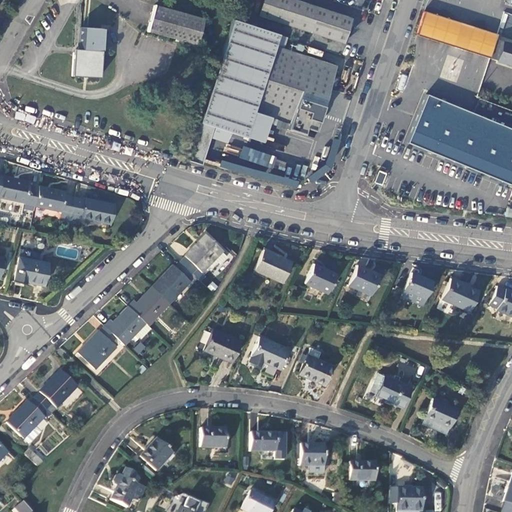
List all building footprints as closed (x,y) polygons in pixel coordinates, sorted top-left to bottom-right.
[(353,18),(293,0),(262,0),(258,15),(345,42),(353,18)] [(154,7),(147,32),(195,46),(202,21),(154,7)] [(229,19),(196,121),(242,136),(250,111),(272,46),(276,34),(229,19)] [(73,51),(72,77),(99,78),(100,53),(102,53),(103,30),(82,29),(81,51),(73,51)] [(511,44),(499,41),(494,59),(511,64),(511,44)] [(303,135),(305,129),(313,131),(334,66),(272,46),(250,111),(267,116),(288,123),(286,129),(303,135)] [(511,185),(511,130),(427,95),(407,143),(454,162),(477,172),(511,186),(511,185)] [(259,142),(267,116),(250,111),(242,136),(259,142)] [(237,153),(242,136),(196,121),(191,138),(237,153)] [(474,179),(477,172),(454,162),(451,170),(474,179)] [(383,185),(387,172),(379,170),(375,182),(383,185)] [(24,205),(34,207),(38,190),(27,188),(28,183),(3,178),(0,190),(0,197),(24,202),(24,205)] [(66,193),(38,188),(38,190),(34,207),(61,212),(60,221),(70,223),(74,200),(65,198),(66,193)] [(85,202),(74,200),(70,223),(75,224),(77,217),(80,218),(110,224),(114,206),(85,200),(85,202)] [(186,256),(180,262),(192,273),(198,268),(202,272),(208,266),(211,268),(217,262),(220,265),(226,258),(221,253),(223,251),(205,234),(185,255),(186,256)] [(292,263),(264,251),(256,270),(283,283),(292,263)] [(48,264),(19,258),(14,282),(25,284),(26,282),(44,285),(48,264)] [(187,279),(192,273),(180,262),(175,268),(172,266),(152,286),(170,303),(180,293),(190,282),(187,279)] [(336,274),(313,264),(305,283),(327,293),(336,274)] [(379,275),(356,265),(347,285),(358,290),(355,295),(367,300),(369,294),(370,295),(379,275)] [(205,274),(202,272),(198,268),(192,273),(199,280),(205,274)] [(430,282),(409,272),(402,288),(423,298),(430,282)] [(183,296),(199,280),(192,273),(187,279),(190,282),(180,293),(183,296)] [(476,291),(449,278),(440,298),(467,311),(476,291)] [(511,315),(511,290),(504,287),(504,288),(496,284),(488,303),(495,307),(511,315)] [(148,325),(170,303),(152,286),(136,303),(133,300),(129,305),(148,325)] [(142,339),(152,328),(148,325),(129,305),(112,322),(110,320),(105,325),(121,341),(125,345),(133,337),(137,341),(140,338),(142,339)] [(95,367),(121,341),(105,325),(99,331),(98,330),(78,351),(95,367)] [(242,342),(213,330),(205,350),(233,362),(242,342)] [(287,348),(259,336),(248,360),(260,365),(262,360),(279,367),(287,348)] [(139,354),(146,347),(140,342),(133,349),(139,354)] [(298,373),(325,385),(333,366),(317,358),(320,351),(310,347),(298,373)] [(42,393),(36,399),(51,414),(77,387),(61,371),(40,392),(42,393)] [(409,387),(384,375),(375,395),(400,406),(409,387)] [(456,408),(432,397),(420,425),(444,436),(456,408)] [(24,438),(25,438),(30,442),(41,431),(36,426),(44,418),(46,419),(51,414),(36,399),(30,405),(27,402),(8,422),(24,438)] [(223,429),(198,428),(198,447),(223,448),(223,429)] [(177,446),(160,431),(139,454),(156,469),(177,446)] [(283,433),(248,433),(248,451),(274,451),(274,459),(282,459),(283,433)] [(0,461),(9,453),(0,443),(0,461)] [(322,444),(298,444),(298,465),(307,466),(307,473),(322,473),(322,444)] [(32,451),(27,456),(36,465),(41,461),(32,451)] [(373,462),(348,461),(348,480),(372,481),(373,462)] [(147,467),(145,470),(150,475),(153,472),(147,467)] [(131,482),(135,474),(125,468),(121,476),(118,475),(115,476),(112,481),(113,485),(116,486),(109,500),(126,508),(131,498),(138,501),(144,488),(131,482)] [(511,504),(511,472),(510,471),(501,500),(502,501),(511,504)] [(387,503),(395,503),(395,511),(416,511),(417,510),(420,510),(420,488),(403,488),(403,486),(388,487),(387,503)] [(268,511),(273,502),(249,490),(240,508),(247,511),(268,511)] [(179,506),(176,511),(203,511),(207,505),(191,497),(185,509),(179,506)] [(17,511),(30,511),(21,500),(14,507),(17,511)] [(498,511),(511,511),(511,504),(502,501),(498,511)]
